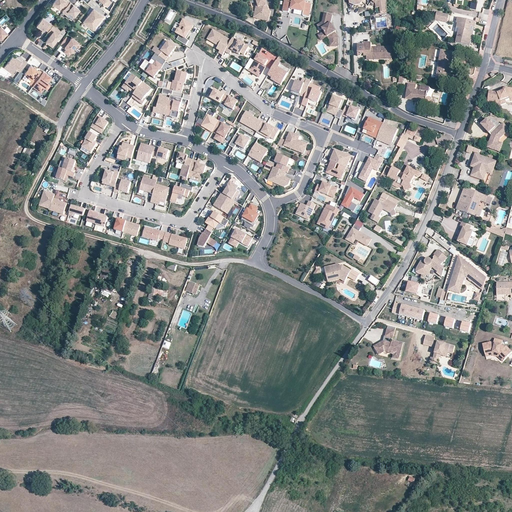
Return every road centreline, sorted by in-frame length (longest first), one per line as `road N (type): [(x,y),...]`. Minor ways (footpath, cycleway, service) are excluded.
road 1 (residential): [(61,124),(26,204),(33,218),(184,264),(260,266)]
road 2 (residential): [(179,0),(272,40),(390,110),(460,135)]
road 3 (residential): [(123,119),(86,180),(90,198),(184,222),(226,163)]
road 4 (residential): [(460,135),(410,256),(366,323)]
road 5 (residential): [(320,139),(211,71),(202,76),(184,140)]
road 6 (unclassified): [(339,363),(258,504)]
road 7 (residential): [(260,266),(366,323)]
